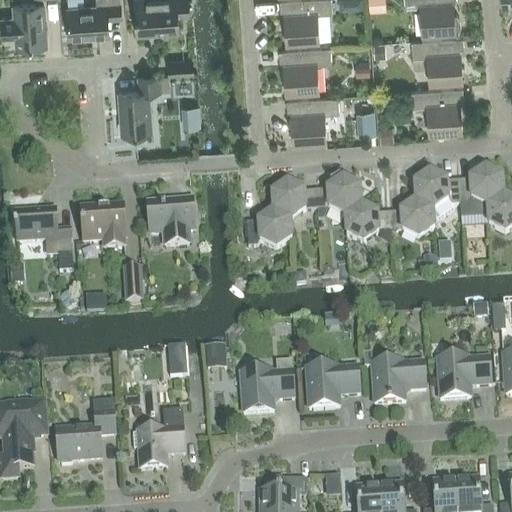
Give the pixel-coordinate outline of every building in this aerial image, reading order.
[(1,19),(3,38),(16,37),(17,48),(47,46),(44,3),(43,0),(35,0),(36,4),(14,6),(15,18),(1,19)] [(68,0),(69,8),(67,8),(69,38),(109,35),(108,19),(121,18),(119,0),(96,0),(97,6),(85,7),(84,0),(68,0)] [(178,14),(189,13),(188,0),(136,0),(135,0),(137,34),(179,31),(178,14)] [(285,16),(287,44),(319,41),(317,15),(332,14),(331,0),(294,0),(280,1),(280,12),(289,11),(289,15),(285,16)] [(362,0),(350,0),(351,7),(356,10),(364,10),(362,0)] [(461,26),(460,25),(460,23),(459,20),(457,18),(457,15),(454,15),(453,4),(448,4),(447,0),(404,0),(406,9),(421,8),(423,34),(441,33),(441,36),(459,35),(459,32),(460,30),(461,26)] [(455,49),(464,49),(463,38),(412,42),(413,58),(428,57),(430,84),(462,81),(460,54),(456,54),(455,49)] [(284,66),(286,94),(319,91),(317,65),(332,64),(331,48),(279,51),(280,62),(289,61),(289,66),(284,66)] [(168,62),(169,75),(193,73),(192,60),(168,62)] [(370,78),(369,63),(355,64),(356,79),(370,78)] [(140,91),(119,93),(122,134),(136,133),(136,135),(139,135),(139,133),(152,132),(149,92),(170,90),(169,75),(139,78),(140,91)] [(455,99),(464,99),(463,88),(411,92),(413,108),(427,107),(429,134),(462,131),(460,104),(455,104),(455,99)] [(296,115),(292,116),(294,143),(326,141),(324,115),(339,114),(338,97),(287,101),(288,111),(296,111),(296,115)] [(380,129),(381,143),(393,142),(392,128),(380,129)] [(459,183),(460,205),(461,218),(488,216),(487,209),(504,198),(502,180),(486,171),(470,182),(459,183)] [(416,204),(433,212),(434,224),(454,210),(451,206),(460,205),(459,183),(447,183),(430,175),(414,186),(416,204)] [(328,192),(316,193),(317,211),(329,211),(345,219),(361,208),(360,190),(343,181),(328,192)] [(306,212),(317,211),(316,193),(305,193),(288,185),(272,196),(273,214),(291,222),(306,212)] [(511,201),(504,198),(487,209),(488,216),(489,227),(505,235),(511,230),(511,201)] [(188,233),(195,232),(193,202),(148,205),(150,235),(164,234),(165,248),(189,246),(188,233)] [(433,212),(416,204),(401,214),(389,215),(391,234),(402,233),(419,241),(435,230),(434,224),(433,212)] [(104,243),(104,250),(125,249),(125,241),(126,241),(123,206),(81,209),(84,244),(104,243)] [(361,208),(345,219),(346,237),(363,245),(379,234),(391,234),(389,215),(378,216),(361,208)] [(57,241),(60,274),(74,273),(71,232),(57,233),(56,211),(16,214),(17,228),(15,228),(15,231),(17,231),(18,244),(57,241)] [(291,222),(273,214),(258,224),(247,225),(248,249),(257,248),(260,243),(277,251),(292,240),(291,222)] [(125,271),(127,303),(142,302),(141,270),(125,271)] [(504,309),(492,310),(494,333),(505,332),(504,309)] [(511,356),(503,357),(506,397),(511,396),(511,356)] [(470,388),(491,387),(489,360),(468,361),(468,359),(437,362),(440,401),(471,399),(470,388)] [(241,376),(243,415),(274,413),(273,402),(294,401),(292,362),(276,364),(277,375),(271,375),(271,373),(241,376)] [(405,404),(405,393),(426,391),(424,364),(403,366),(403,364),(372,366),(375,406),(405,404)] [(340,409),(339,398),(360,396),(358,369),(337,370),(337,369),(306,371),(309,411),(340,409)] [(60,464),(62,467),(73,466),(73,463),(102,460),(100,437),(116,436),(114,403),(94,404),(95,430),(56,432),(58,464),(60,464)] [(0,457),(0,477),(0,479),(3,481),(17,481),(19,477),(19,470),(34,469),(31,439),(47,438),(45,404),(7,407),(8,413),(0,413),(0,441),(4,441),(5,457),(0,457)] [(185,456),(182,412),(163,413),(164,432),(137,434),(138,436),(133,436),(134,452),(139,451),(140,471),(167,470),(166,457),(185,456)] [(511,511),(511,476),(510,476),(511,506),(500,507),(500,511),(511,511)] [(466,479),(466,481),(456,482),(458,511),(493,511),(493,507),(481,508),(479,479),(466,479)] [(264,510),(263,511),(297,511),(298,499),(305,499),(307,497),(307,481),(283,481),(282,492),(264,492),(264,494),(261,494),(260,506),(264,510)] [(435,511),(425,511),(458,511),(456,482),(446,483),(446,481),(433,482),(435,511)] [(389,487),(380,487),(381,511),(404,511),(402,484),(389,485),(389,487)] [(381,511),(380,487),(370,488),(370,486),(357,487),(358,511),(381,511)]
